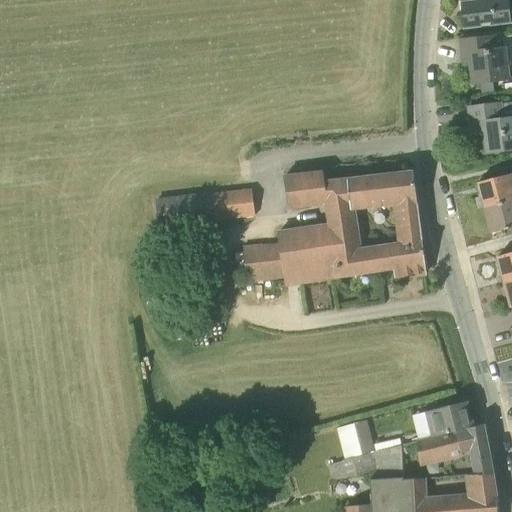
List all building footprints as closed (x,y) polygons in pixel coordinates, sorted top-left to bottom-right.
[(511,24),(511,0),(475,0),(475,1),(462,2),(465,30),(511,24)] [(495,50),(493,35),(462,40),(465,65),(472,64),(475,85),(511,79),(511,63),(507,64),(505,49),(495,50)] [(511,117),(505,118),(503,104),(470,108),(473,131),(485,129),(488,153),(511,150),(511,117)] [(328,223),(359,219),(358,210),(394,206),(399,242),(423,239),(418,205),(419,205),(415,172),(412,172),(413,173),(326,183),(325,171),(286,176),(290,211),(326,206),(328,223)] [(511,174),(479,183),(486,209),(511,202),(511,174)] [(161,229),(257,218),(254,190),(214,194),(214,193),(157,199),(161,229)] [(493,234),(511,228),(511,202),(486,209),(493,234)] [(359,219),(328,223),(279,231),(280,242),(245,247),(249,281),(285,277),(286,288),(339,280),(339,279),(395,270),(396,278),(428,274),(424,242),(423,242),(423,239),(399,242),(363,247),(359,219)] [(505,283),(506,283),(511,281),(511,253),(499,257),(505,283)] [(428,412),(434,434),(435,438),(487,424),(476,426),(470,401),(428,412)] [(348,460),(403,446),(402,439),(371,445),(365,422),(340,429),(348,460)] [(496,475),(493,459),(487,424),(435,438),(418,443),(422,462),(473,450),(479,476),(496,475)] [(403,446),(348,460),(330,465),(334,481),(370,473),(371,479),(373,504),(345,507),(345,511),(499,511),(499,493),(496,475),(479,476),(469,476),(472,494),(429,496),(428,478),(404,479),(403,446)]
